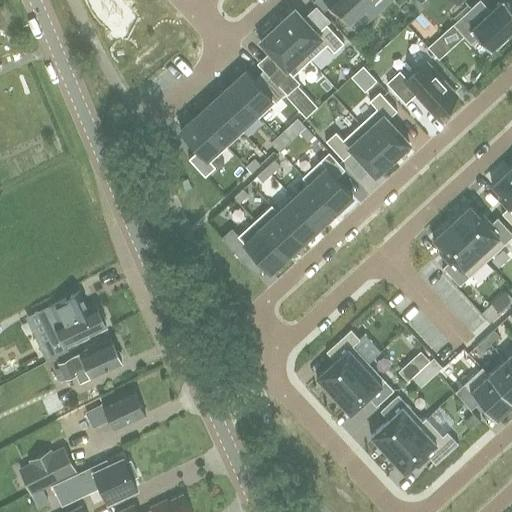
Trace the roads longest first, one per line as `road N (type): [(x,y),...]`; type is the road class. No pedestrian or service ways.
road 1 (unclassified): [(211,406),(35,0)]
road 2 (residential): [(277,347),(261,316),(271,296),(511,74)]
road 3 (residential): [(511,134),(277,347)]
road 4 (residential): [(271,380),(396,511)]
